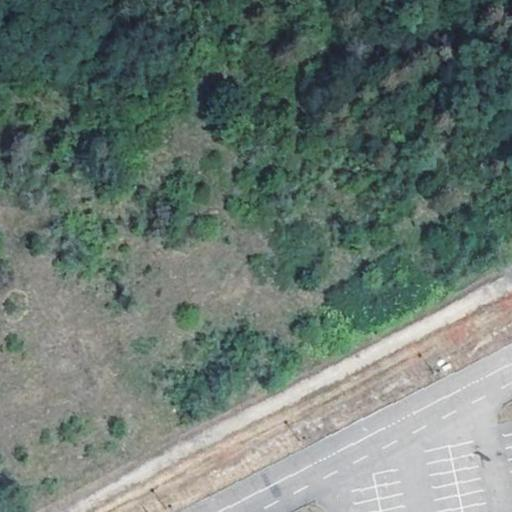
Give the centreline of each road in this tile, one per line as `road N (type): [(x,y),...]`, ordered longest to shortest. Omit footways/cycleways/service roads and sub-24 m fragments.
road 1 (track): [(511,287),(80,511)]
road 2 (unclassified): [(511,370),(234,511)]
